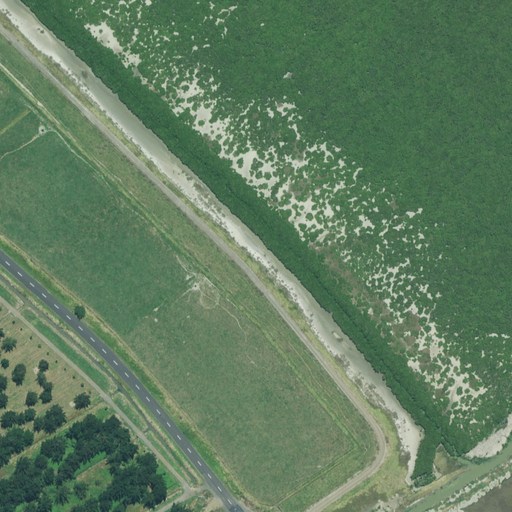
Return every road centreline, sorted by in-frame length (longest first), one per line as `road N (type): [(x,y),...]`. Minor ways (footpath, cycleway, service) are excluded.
road 1 (secondary): [(0,256),(111,357),(237,511)]
road 2 (track): [(161,511),(188,494),(184,484),(107,392),(0,300)]
